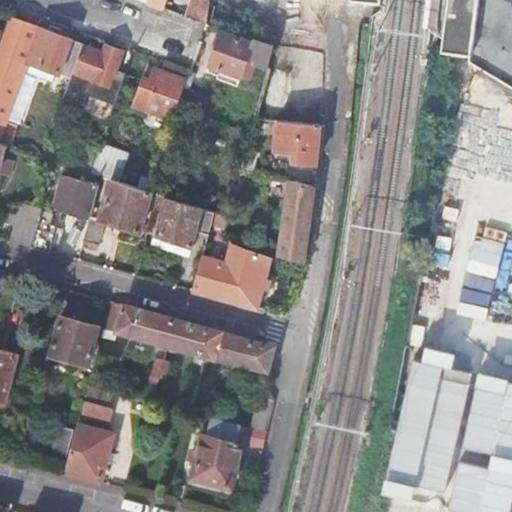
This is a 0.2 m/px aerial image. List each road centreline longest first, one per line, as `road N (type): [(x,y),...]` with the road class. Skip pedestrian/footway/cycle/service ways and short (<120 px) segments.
road 1 (residential): [(0,252),(302,338)]
road 2 (residential): [(302,338),(335,123)]
road 3 (residential): [(264,511),(302,338)]
